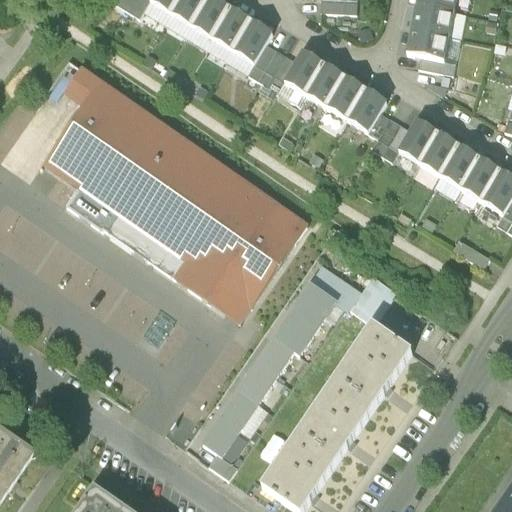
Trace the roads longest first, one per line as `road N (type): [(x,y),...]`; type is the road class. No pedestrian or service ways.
road 1 (residential): [(223,511),(43,388)]
road 2 (tertiary): [(511,336),(393,511)]
road 3 (residential): [(384,78),(511,152)]
